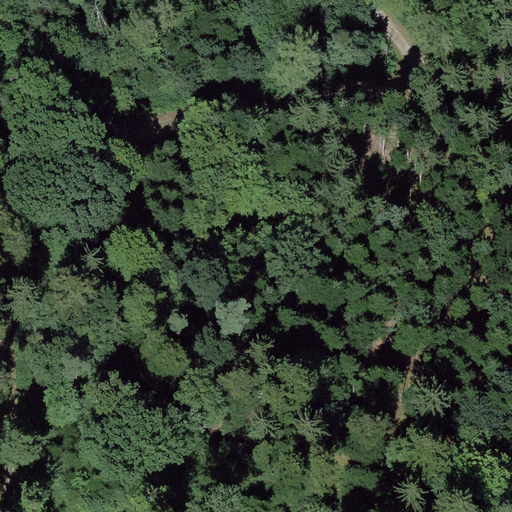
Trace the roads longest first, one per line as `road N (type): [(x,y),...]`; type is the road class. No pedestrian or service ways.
road 1 (track): [(0,170),(139,131),(511,72)]
road 2 (track): [(6,511),(0,281)]
